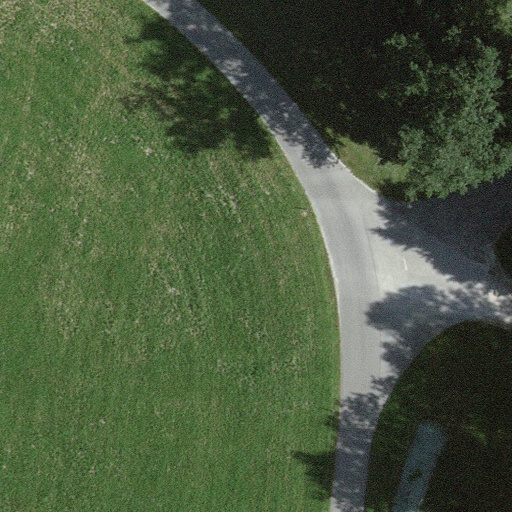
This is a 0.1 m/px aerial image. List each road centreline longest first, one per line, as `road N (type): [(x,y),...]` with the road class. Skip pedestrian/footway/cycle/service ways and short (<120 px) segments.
road 1 (unclassified): [(167,0),(256,81),(332,195),(353,261),(362,352),(346,511)]
road 2 (track): [(353,261),(511,168)]
road 3 (track): [(353,261),(511,309)]
